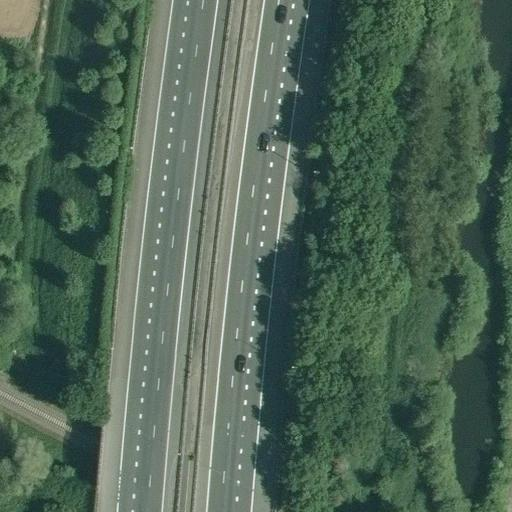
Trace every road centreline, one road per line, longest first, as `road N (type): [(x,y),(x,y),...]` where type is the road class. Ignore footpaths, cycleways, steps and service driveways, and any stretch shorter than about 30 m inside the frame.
road 1 (motorway): [(223,511),(279,0)]
road 2 (motorway): [(200,0),(146,511)]
